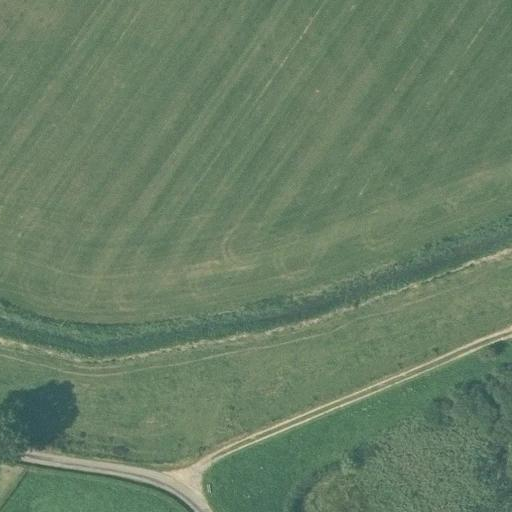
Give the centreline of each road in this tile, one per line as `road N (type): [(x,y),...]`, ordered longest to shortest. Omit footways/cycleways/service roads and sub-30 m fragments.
road 1 (unknown): [(156,480),(511,329)]
road 2 (unclassified): [(0,452),(156,480),(192,497),(198,511)]
